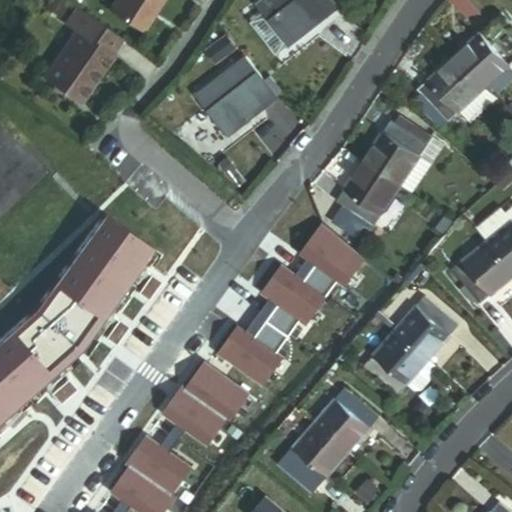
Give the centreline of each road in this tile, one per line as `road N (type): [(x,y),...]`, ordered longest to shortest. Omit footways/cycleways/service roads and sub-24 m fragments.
road 1 (residential): [(251,240),(52,511)]
road 2 (residential): [(251,240),(130,144),(129,124),(192,44),(214,0)]
road 3 (residential): [(426,0),(251,240)]
road 4 (residential): [(405,511),(431,468),(511,390)]
